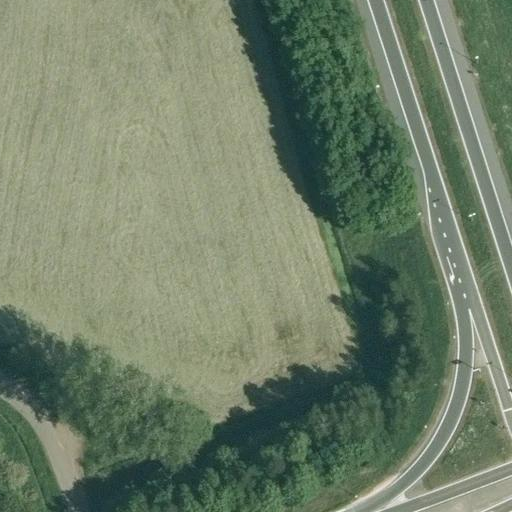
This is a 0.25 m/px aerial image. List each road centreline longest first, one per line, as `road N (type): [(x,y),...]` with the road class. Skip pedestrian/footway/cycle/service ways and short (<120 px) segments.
road 1 (motorway): [(376,0),(462,289)]
road 2 (motorway): [(511,260),(426,0)]
road 3 (motorway): [(462,289),(462,385),(445,433),(398,489),(364,511)]
road 4 (unclassified): [(0,387),(38,417),(77,511)]
road 5 (motorway): [(462,289),(511,414)]
road 6 (primary): [(511,469),(388,511)]
